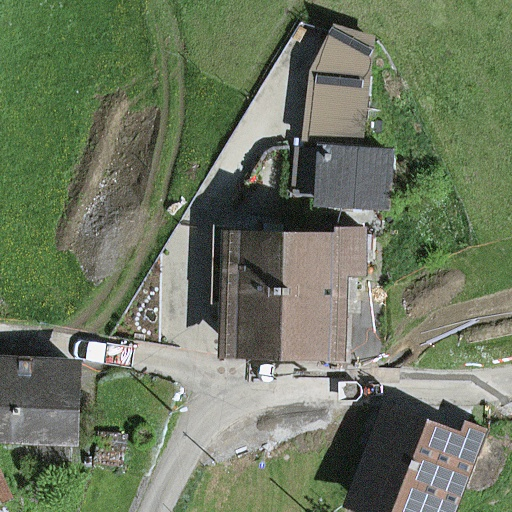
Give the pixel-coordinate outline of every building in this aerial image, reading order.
[(306,141),(362,146),(375,44),(336,33),(313,75),(306,141)] [(321,195),(321,202),(388,207),(391,154),(297,148),(294,193),(321,195)] [(339,230),(339,236),(288,234),(284,348),(338,350),(340,300),(356,301),(357,275),(364,275),(365,231),(339,230)] [(233,295),(231,346),(284,348),(288,234),(222,231),(220,295),(233,295)] [(112,338),(162,346),(162,294),(139,294),(112,338)] [(0,434),(72,438),(75,365),(0,361),(0,434)] [(393,415),(359,501),(386,511),(454,511),(486,435),(467,428),(461,442),(393,415)] [(0,473),(0,505),(13,499),(0,473)]
